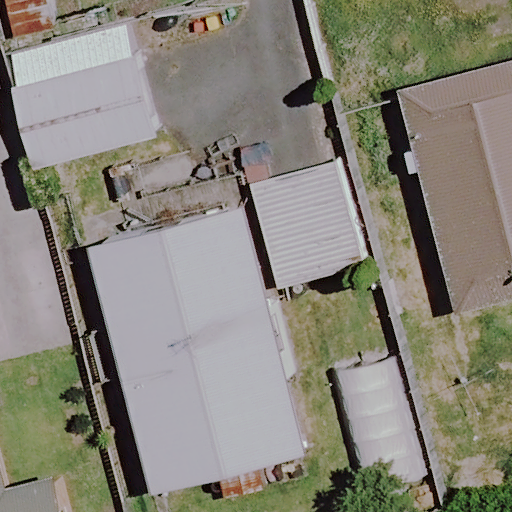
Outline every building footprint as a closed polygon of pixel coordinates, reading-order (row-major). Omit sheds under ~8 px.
[(250,142),(220,22),(132,44),(135,57),(15,87),(36,170),(164,138),(170,162),(250,142)] [(511,97),(411,123),(460,312),(511,298),(511,97)] [(356,268),(324,149),(266,165),(298,284),(356,268)] [(95,246),(155,493),(309,456),(303,432),(352,420),(334,347),(281,360),(244,209),(95,246)] [(0,511),(68,511),(59,476),(2,490),(0,481),(0,511)]
